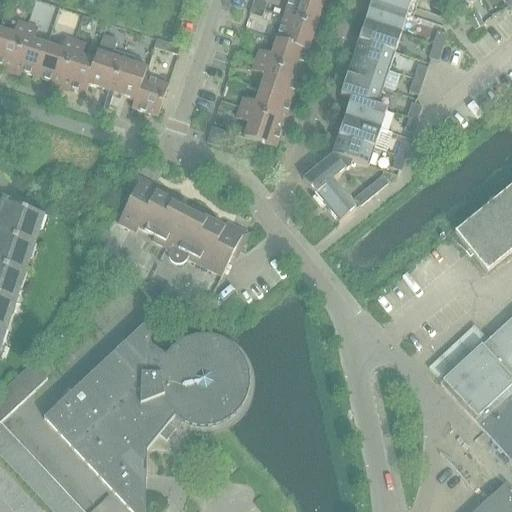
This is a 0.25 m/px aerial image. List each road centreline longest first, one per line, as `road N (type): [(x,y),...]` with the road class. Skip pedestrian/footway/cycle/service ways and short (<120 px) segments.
road 1 (residential): [(362,369),(332,301),(271,222),(221,170),(171,155),(218,0)]
road 2 (residential): [(511,280),(484,303),(462,279),(362,369)]
road 3 (residential): [(381,511),(362,369)]
